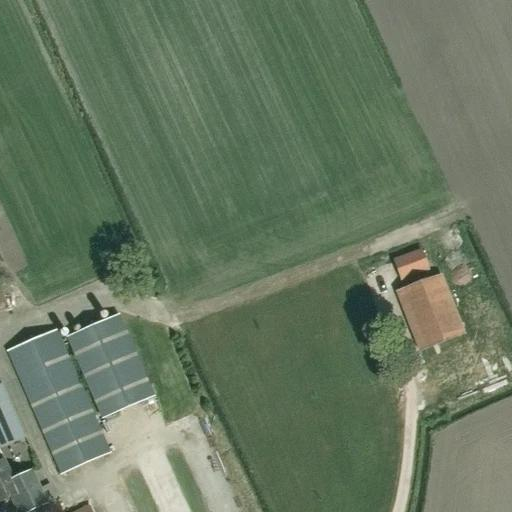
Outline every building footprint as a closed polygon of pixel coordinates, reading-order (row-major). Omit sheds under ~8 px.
[(419,350),(462,334),(437,267),(429,271),(421,251),(394,261),(401,280),(422,273),(426,284),(398,295),(419,350)] [(5,293),(0,294),(0,312),(10,309),(5,293)] [(117,316),(67,338),(103,419),(153,397),(117,316)] [(6,352),(61,476),(111,454),(57,330),(6,352)] [(0,456),(1,456),(0,454),(0,448),(25,438),(2,385),(0,385),(0,456)] [(211,511),(244,511),(224,440),(194,449),(211,511)] [(144,460),(165,511),(194,511),(169,450),(144,460)] [(1,456),(0,456),(0,502),(11,498),(16,511),(28,511),(47,504),(31,473),(13,481),(1,456)]
